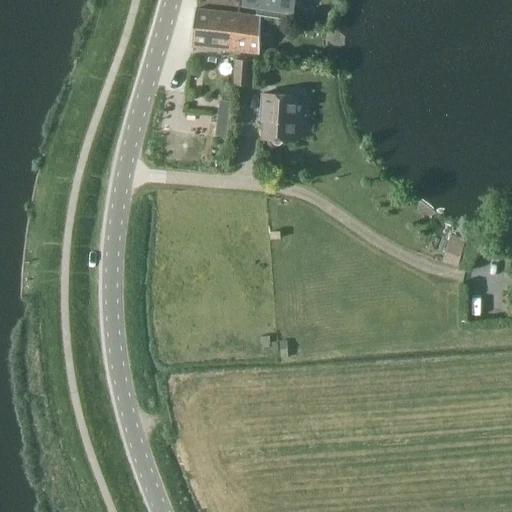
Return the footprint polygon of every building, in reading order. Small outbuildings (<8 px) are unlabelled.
[(245,0),(245,5),(261,7),(259,16),(256,15),(256,17),(261,17),(290,22),(293,0),(245,0)] [(256,17),(240,14),(195,10),(191,48),(259,54),(261,18),(261,17),(256,17)] [(233,85),(248,87),(250,61),(235,60),(233,85)] [(262,94),(261,113),(263,113),(261,140),(296,142),(298,114),(295,114),(296,96),(262,94)] [(231,102),(220,100),(216,136),(226,137),(231,102)] [(282,232),(271,232),(270,240),(282,240),(282,232)] [(465,239),(450,235),(442,262),(457,266),(465,239)]
